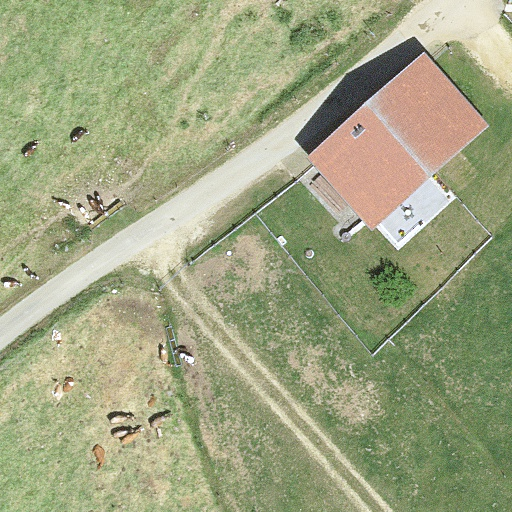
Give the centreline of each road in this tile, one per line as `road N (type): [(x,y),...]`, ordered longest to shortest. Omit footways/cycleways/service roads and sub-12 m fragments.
road 1 (unclassified): [(457,0),(276,142),(0,336)]
road 2 (track): [(138,235),(379,511)]
